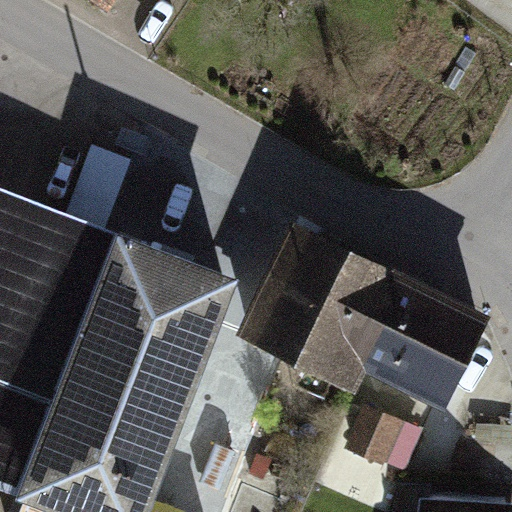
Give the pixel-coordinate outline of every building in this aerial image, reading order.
[(224,280),(0,193),(0,480),(27,491),(18,511),(213,511),(252,408),(188,385),(216,311),(213,311),(224,280)] [(299,352),(344,253),(296,230),(249,327),(299,352)] [(344,253),(299,352),(351,377),(362,353),(398,279),(344,253)] [(479,322),(398,279),(362,353),(442,394),(479,322)] [(396,421),(367,409),(353,442),(382,455),(396,421)] [(417,511),(511,511),(511,502),(420,497),(417,511)]
